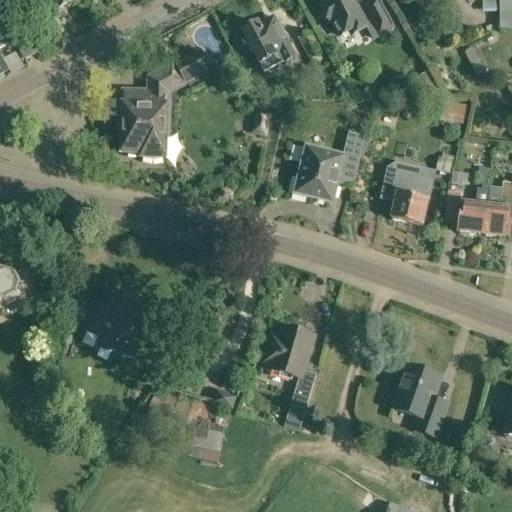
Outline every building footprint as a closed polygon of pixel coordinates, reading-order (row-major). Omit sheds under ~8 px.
[(0,0),(0,76),(9,72),(0,56),(0,50),(27,36),(7,0),(0,0)] [(52,0),(58,10),(69,4),(73,4),(78,2),(78,0),(52,0)] [(364,26),(373,43),(395,30),(378,0),(376,0),(362,8),(357,0),(354,0),(353,1),(351,0),(320,0),(323,5),(320,7),(328,22),(330,22),(340,39),(364,26)] [(414,0),(424,16),(436,10),(430,0),(414,0)] [(500,31),(511,30),(511,0),(482,0),(482,13),(500,13),(500,31)] [(242,33),(264,74),(295,57),(274,18),(267,22),(267,20),(255,27),(253,23),(243,29),(244,32),(242,33)] [(298,40),(310,62),(323,54),(311,32),(298,40)] [(30,38),(16,46),(24,60),(38,52),(30,38)] [(464,53),(476,78),(485,73),(473,49),(464,53)] [(175,63),(186,85),(211,72),(199,50),(175,63)] [(142,158),(154,160),(163,158),(165,137),(168,138),(169,95),(183,87),(172,67),(149,81),(150,93),(124,93),(123,154),(142,154),(142,158)] [(415,80),(427,101),(439,94),(427,73),(415,80)] [(440,122),(462,126),(465,107),(443,103),(440,122)] [(439,106),(431,104),(429,116),(437,118),(439,106)] [(257,112),(251,135),(266,138),(271,116),(257,112)] [(343,153),(360,157),(364,138),(348,134),(343,153)] [(193,147),(178,140),(168,162),(182,169),(193,147)] [(307,197),(332,203),(343,158),(306,149),(299,179),(296,179),(292,196),(307,199),(307,197)] [(440,154),(435,172),(449,175),(454,158),(440,154)] [(390,221),(422,228),(434,173),(396,164),(386,169),(379,201),(394,204),(390,221)] [(484,195),(489,195),(492,170),(479,169),(476,186),(485,187),(484,195)] [(511,184),(504,184),(501,208),(487,206),(483,236),(509,240),(511,218),(511,184)] [(443,223),(457,225),(461,202),(462,194),(446,192),(443,223)] [(456,232),(483,236),(487,206),(461,202),(457,225),(456,232)] [(0,298),(5,300),(15,294),(19,283),(13,273),(2,269),(0,270),(0,298)] [(99,347),(140,358),(151,318),(111,306),(111,308),(95,304),(87,331),(103,335),(99,347)] [(284,429),(299,433),(316,376),(304,372),(314,337),(284,328),(281,339),(271,336),(263,364),(272,367),(271,371),(298,380),(284,429)] [(144,385),(173,393),(181,365),(152,356),(144,385)] [(413,433),(437,441),(450,405),(434,399),(441,379),(408,367),(392,410),(418,419),(413,433)] [(166,412),(163,422),(190,430),(193,420),(229,431),(234,415),(158,391),(153,407),(166,412)] [(211,404),(232,411),(237,398),(216,391),(211,404)] [(511,402),(503,436),(511,438),(511,402)] [(78,425),(83,429),(88,423),(83,419),(78,425)]
